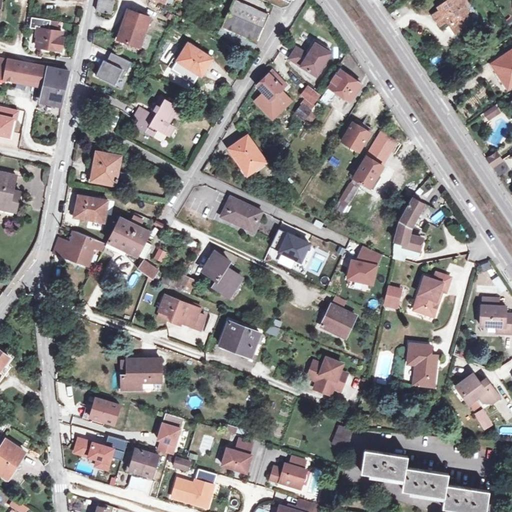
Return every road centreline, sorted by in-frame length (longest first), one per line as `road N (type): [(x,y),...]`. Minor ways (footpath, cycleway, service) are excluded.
road 1 (secondary): [(329,0),(511,267)]
road 2 (secondary): [(511,219),(361,0)]
road 3 (tertiary): [(61,511),(37,258)]
road 4 (residential): [(295,0),(193,174)]
road 5 (tertiary): [(37,258),(68,111)]
road 6 (residential): [(193,174),(68,111)]
